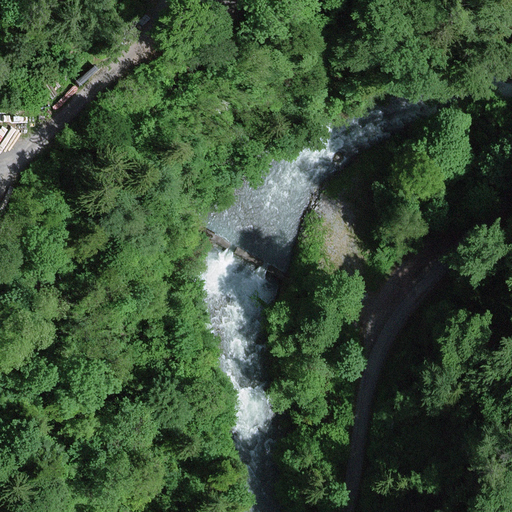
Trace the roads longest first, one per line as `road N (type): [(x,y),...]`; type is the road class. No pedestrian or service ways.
road 1 (unclassified): [(344,511),(370,366),(390,318),(441,255),(511,191)]
road 2 (unclassified): [(0,156),(39,143),(74,113),(167,0)]
